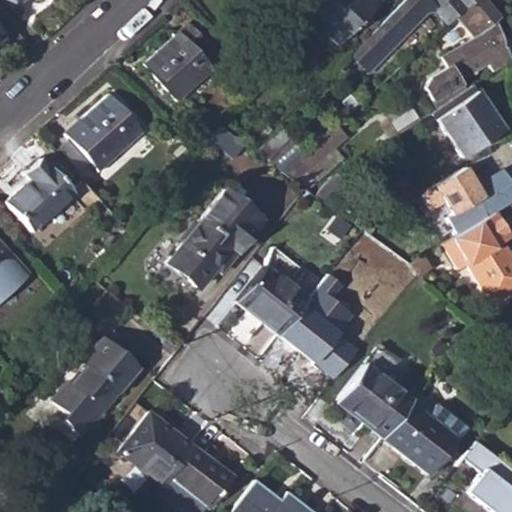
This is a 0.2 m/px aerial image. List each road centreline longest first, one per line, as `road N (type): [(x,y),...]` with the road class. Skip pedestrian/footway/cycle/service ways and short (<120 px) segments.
road 1 (residential): [(269,425),(240,427),(199,400),(190,384),(192,368),(222,363),(264,398)]
road 2 (residential): [(0,120),(128,0)]
road 3 (residential): [(384,511),(269,425)]
